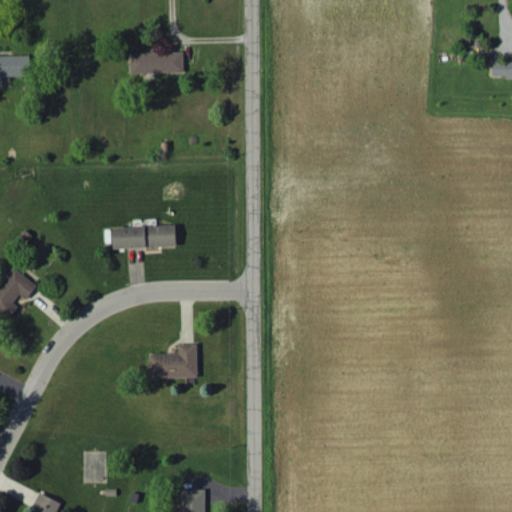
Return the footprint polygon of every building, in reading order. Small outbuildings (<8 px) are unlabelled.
[(130,52),(130,73),(183,72),(183,51),(130,52)] [(29,54),(0,54),(0,75),(30,75),(29,54)] [(511,75),(511,60),(492,61),(493,76),(511,75)] [(114,247),(176,245),(176,224),(113,226),(114,247)] [(37,285),(13,267),(1,283),(0,282),(0,309),(10,317),(18,306),(13,302),(19,293),(27,299),(37,285)] [(149,377),(197,376),(196,342),(178,343),(178,353),(149,353),(149,377)] [(205,511),(205,488),(180,488),(180,511),(205,511)] [(29,511),(55,511),(61,502),(39,491),(29,511),(30,511),(29,511)]
